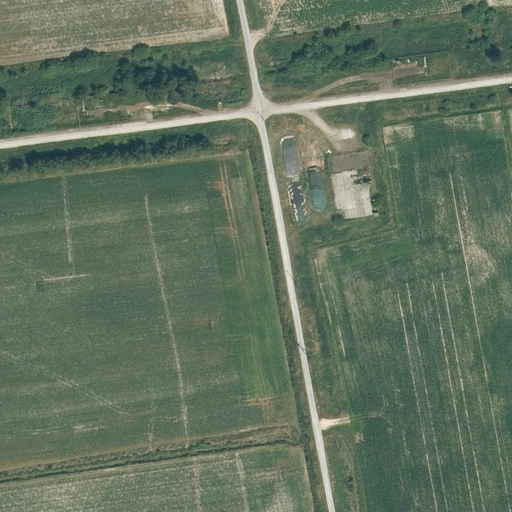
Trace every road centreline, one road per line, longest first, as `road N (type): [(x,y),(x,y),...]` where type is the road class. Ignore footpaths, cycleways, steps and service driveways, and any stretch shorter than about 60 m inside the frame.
road 1 (track): [(240,0),(333,511)]
road 2 (track): [(511,76),(0,141)]
